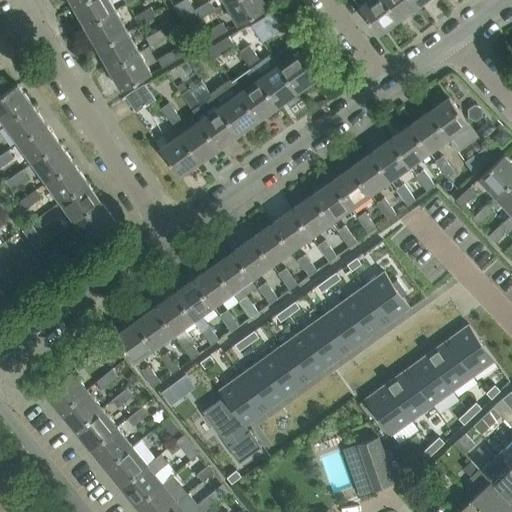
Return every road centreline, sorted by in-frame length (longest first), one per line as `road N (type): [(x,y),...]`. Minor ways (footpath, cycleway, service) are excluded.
road 1 (residential): [(168,240),(34,0)]
road 2 (residential): [(168,240),(385,83)]
road 3 (residential): [(0,359),(168,240)]
road 4 (residential): [(76,511),(0,417)]
